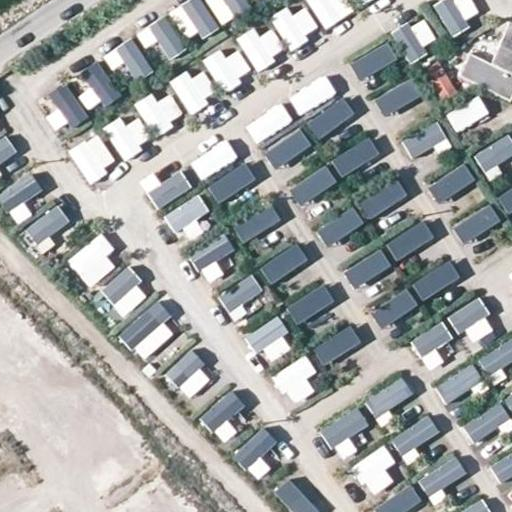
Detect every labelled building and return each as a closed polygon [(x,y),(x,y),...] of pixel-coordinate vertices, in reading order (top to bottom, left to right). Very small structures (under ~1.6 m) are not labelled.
[(199,37),(217,31),(206,0),(193,0),(169,8),(175,27),(194,21),(199,37)] [(211,6),(218,21),(250,8),(246,0),(221,0),(222,1),(211,6)] [(346,0),(307,0),(324,28),(353,11),(346,0)] [(452,36),(484,17),(474,0),(446,0),(435,7),(452,36)] [(321,32),(303,2),(273,21),(291,50),(321,32)] [(166,15),(144,29),(165,63),(187,49),(166,15)] [(392,36),(411,61),(440,40),(421,15),(392,36)] [(511,22),(510,21),(490,63),(469,53),(458,75),(510,99),(511,94),(511,22)] [(268,24),(239,42),(258,71),(287,53),(268,24)] [(113,72),(126,65),(135,81),(153,71),(134,38),(103,56),(113,72)] [(362,83),(398,59),(386,40),(350,64),(362,83)] [(253,76),(238,45),(207,61),(222,91),(253,76)] [(443,100),(458,90),(439,60),(423,70),(443,100)] [(102,104),(119,97),(105,65),(72,79),(79,95),(95,88),(102,104)] [(202,67),(172,84),(189,114),(219,97),(202,67)] [(326,74),(289,98),(301,116),(337,92),(326,74)] [(381,114),(420,101),(413,80),(374,94),(381,114)] [(67,84),(39,103),(60,134),(88,116),(67,84)] [(136,104),(156,136),(186,118),(171,94),(159,102),(153,93),(136,104)] [(460,134),(491,113),(478,94),(447,116),(460,134)] [(340,99),(308,121),(320,140),(353,118),(340,99)] [(281,102),(245,126),(257,144),(293,120),(281,102)] [(127,113),(103,127),(123,160),(147,146),(127,113)] [(434,118),(401,142),(416,162),(449,139),(434,118)] [(278,171),(313,150),(300,129),(265,150),(278,171)] [(99,133),(70,152),(90,184),(119,165),(99,133)] [(475,152),(486,174),(511,161),(511,137),(511,134),(475,152)] [(0,139),(0,176),(5,173),(1,166),(17,154),(5,136),(0,139)] [(371,139),(332,158),(342,178),(381,159),(371,139)] [(201,180),(239,159),(228,140),(190,161),(201,180)] [(465,161),(428,184),(440,203),(476,180),(465,161)] [(324,164),(289,189),(302,207),(337,182),(324,164)] [(222,207),(255,185),(242,165),(209,188),(222,207)] [(178,168),(145,188),(159,209),(192,189),(178,168)] [(0,187),(0,195),(14,221),(31,212),(23,198),(40,189),(31,172),(0,187)] [(360,199),(370,218),(408,198),(398,179),(360,199)] [(511,185),(498,195),(509,214),(511,212),(511,185)] [(197,194),(165,218),(178,235),(210,210),(197,194)] [(464,245),(502,223),(491,203),(453,225),(464,245)] [(57,204),(25,230),(42,250),(74,224),(57,204)] [(270,204),(233,226),(245,246),(282,224),(270,204)] [(351,204),(317,231),(331,249),(365,222),(351,204)] [(399,262),(435,238),(422,219),(386,243),(399,262)] [(199,270),(235,251),(224,231),(188,250),(199,270)] [(68,260),(90,288),(122,263),(99,235),(68,260)] [(274,287),(309,260),(295,242),(260,268),(274,287)] [(352,288),(391,270),(382,249),(342,267),(352,288)] [(424,302),(461,280),(450,261),(413,283),(424,302)] [(126,318),(151,294),(126,268),(101,292),(126,318)] [(252,275),(218,296),(232,317),(266,296),(252,275)] [(324,284),(288,308),(300,327),(336,303),(324,284)] [(408,289),(371,312),(383,330),(419,308),(408,289)] [(477,300),(451,316),(469,346),(496,330),(477,300)] [(146,363),(182,327),(156,301),(119,337),(146,363)] [(295,348),(277,318),(249,335),(267,365),(295,348)] [(434,323),(413,343),(438,369),(459,349),(434,323)] [(350,324),(314,349),(327,367),(363,343),(350,324)] [(495,387),(509,378),(504,369),(511,363),(511,338),(478,360),(495,387)] [(188,350),(166,376),(193,400),(215,374),(188,350)] [(274,374),(292,406),(322,389),(304,357),(274,374)] [(474,364),(435,387),(447,407),(486,385),(474,364)] [(365,401),(380,423),(416,400),(402,378),(365,401)] [(227,392),(199,419),(215,435),(243,408),(227,392)] [(473,444),(511,420),(499,401),(462,425),(473,444)] [(322,427),(336,456),(375,439),(361,409),(322,427)] [(425,456),(419,447),(439,433),(428,416),(391,439),(409,466),(425,456)] [(249,438),(235,454),(266,482),(288,457),(275,445),(267,453),(249,438)] [(384,469),(396,460),(383,444),(352,469),(374,497),(394,482),(384,469)] [(502,487),(511,480),(511,452),(489,466),(502,487)] [(418,481),(436,506),(472,481),(454,456),(418,481)] [(274,494),(291,511),(312,511),(316,508),(289,480),(274,494)] [(416,511),(425,502),(402,482),(375,511),(416,511)] [(460,511),(489,511),(486,502),(460,511)]
